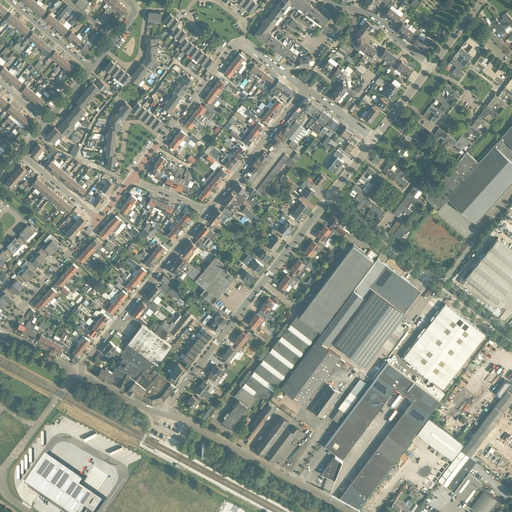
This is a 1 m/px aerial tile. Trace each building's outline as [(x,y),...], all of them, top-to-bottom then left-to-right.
[(91,0),(78,0),(75,4),(83,10),(89,3),(91,0)] [(108,0),(107,2),(106,3),(109,6),(106,9),(105,11),(100,17),(99,16),(95,20),(98,23),(102,18),(105,15),(107,12),(109,9),(112,6),(117,0),(108,0)] [(117,0),(112,6),(117,10),(122,4),(117,0)] [(244,0),(242,4),(247,8),(252,0),(244,0)] [(252,0),(247,8),(252,12),(258,4),(252,0)] [(281,0),(278,3),(286,9),(289,5),(282,0),(281,0)] [(282,0),(289,5),(290,6),(292,2),(294,4),(293,5),(299,9),(299,8),(305,1),(305,0),(282,0)] [(375,4),(369,0),(366,0),(363,4),(371,9),(375,4)] [(390,19),(396,12),(390,8),(395,2),(392,0),(391,0),(390,3),(388,5),(387,7),(389,9),(384,15),(390,19)] [(305,1),(299,8),(303,11),(309,4),(305,1)] [(36,2),(32,7),(36,11),(41,6),(36,2)] [(89,3),(83,10),(88,14),(93,8),(91,5),(89,3)] [(275,7),(283,13),(286,9),(278,3),(275,7)] [(117,10),(115,13),(120,18),(128,8),(122,4),(117,10)] [(309,4),(303,11),(307,14),(312,7),(309,4)] [(41,6),(36,11),(41,16),(46,10),(41,6)] [(54,17),(49,22),(54,26),(58,21),(62,17),(64,14),(70,7),(67,6),(62,12),(62,13),(56,19),(54,17)] [(273,11),(280,16),(283,19),(286,15),(283,13),(275,7),(273,11)] [(312,7),(307,14),(311,17),(316,10),(312,7)] [(316,10),(311,17),(314,20),(320,12),(316,10)] [(401,21),(406,14),(408,13),(405,10),(401,16),(396,12),(390,19),(395,23),(399,19),(401,21)] [(270,15),(277,20),(280,16),(273,11),(270,15)] [(320,12),(314,20),(318,23),(324,15),(320,12)] [(10,13),(3,21),(9,26),(11,23),(16,18),(10,13)] [(49,22),(54,17),(49,13),(44,18),(49,22)] [(169,26),(175,17),(170,13),(163,22),(169,26)] [(499,22),(504,29),(509,25),(511,28),(511,27),(511,19),(506,13),(502,16),(503,18),(499,22)] [(71,25),(74,22),(75,23),(81,17),(79,15),(73,21),(72,20),(69,23),(71,25)] [(267,19),(275,25),(275,24),(274,24),(277,20),(270,15),(267,18),(267,19)] [(324,15),(318,23),(322,26),(328,18),(324,15)] [(58,21),(54,26),(59,30),(63,25),(67,21),(64,19),(62,17),(58,21)] [(175,17),(169,26),(174,30),(177,25),(180,21),(175,17)] [(265,43),(265,42),(271,34),(272,33),(268,31),(270,29),(271,30),(275,25),(267,19),(267,18),(266,17),(262,23),(263,24),(254,35),(265,43)] [(16,18),(11,23),(16,27),(20,21),(16,18)] [(294,30),(299,24),(293,19),(288,25),(294,30)] [(506,31),(504,29),(499,22),(498,22),(496,19),(492,22),(497,27),(496,28),(501,35),(506,31)] [(362,25),(369,31),(373,25),(366,20),(362,25)] [(20,21),(16,27),(20,30),(25,25),(20,21)] [(63,25),(59,30),(64,34),(68,29),(71,25),(69,23),(67,21),(63,25)] [(397,31),(403,36),(408,28),(403,24),(397,31)] [(25,25),(20,30),(25,35),(30,29),(25,25)] [(177,25),(174,30),(171,34),(176,38),(182,29),(177,25)] [(358,30),(365,36),(369,31),(362,25),(358,30)] [(408,28),(403,36),(408,40),(412,35),(414,37),(419,30),(417,28),(416,29),(413,26),(410,30),(408,28)] [(182,29),(176,38),(181,42),(185,37),(188,33),(182,29)] [(357,40),(366,39),(365,36),(358,30),(356,33),(357,40)] [(419,30),(414,37),(416,39),(413,43),(418,47),(424,40),(419,36),(422,32),(419,30)] [(84,36),(81,40),(76,45),(81,49),(85,44),(89,39),(87,37),(90,32),(89,31),(88,31),(84,36)] [(33,32),(28,37),(33,41),(38,36),(33,32)] [(67,37),(72,41),(76,36),(71,32),(67,37)] [(269,44),(275,37),(271,34),(265,42),(269,44)] [(38,36),(33,41),(38,45),(42,40),(38,36)] [(76,36),(72,41),(76,45),(81,40),(76,36)] [(185,37),(181,42),(178,45),(184,49),(190,41),(185,37)] [(273,47),(278,40),(275,37),(269,44),(273,47)] [(468,52),(472,56),(480,46),(469,37),(466,41),(472,46),(468,52)] [(359,52),(361,49),(366,42),(366,39),(357,40),(353,41),(354,48),(359,52)] [(42,40),(38,45),(42,49),(47,44),(42,40)] [(277,50),(282,43),(278,40),(273,47),(277,50)] [(424,40),(418,47),(424,52),(427,47),(430,49),(435,43),(432,40),(429,45),(424,40)] [(190,41),(184,49),(189,53),(195,45),(190,41)] [(366,53),(371,46),(366,42),(361,49),(366,53)] [(280,53),(286,46),(282,43),(277,50),(280,53)] [(47,44),(42,49),(41,51),(46,56),(52,48),(47,44)] [(85,44),(81,49),(86,53),(90,48),(85,44)] [(155,45),(147,44),(147,51),(156,52),(157,45),(155,45)] [(195,45),(189,53),(194,57),(200,49),(195,45)] [(284,56),(290,49),(286,46),(280,53),(284,56)] [(347,51),(341,46),(339,49),(348,56),(349,56),(348,55),(349,54),(347,52),(347,51)] [(371,63),(375,58),(379,52),(371,46),(366,53),(363,57),(371,63)] [(472,56),(468,52),(461,47),(458,51),(464,57),(460,63),(465,66),(472,56)] [(200,49),(194,57),(199,61),(205,53),(200,49)] [(288,59),(294,52),(290,49),(284,56),(288,59)] [(348,56),(339,49),(337,51),(344,56),(347,58),(348,56)] [(386,60),(391,53),(386,49),(382,53),(380,51),(379,52),(375,58),(378,60),(381,56),(386,60)] [(51,56),(56,60),(60,55),(55,51),(51,56)] [(157,52),(156,52),(147,51),(146,56),(147,56),(147,58),(155,62),(157,52)] [(293,61),(297,56),(298,55),(294,52),(288,59),(292,62),(293,61)] [(205,53),(199,61),(204,65),(210,57),(205,53)] [(239,53),(236,58),(241,62),(245,57),(239,53)] [(391,70),(396,63),(393,62),(397,57),(391,53),(386,60),(391,64),(388,68),(391,70)] [(483,71),(486,66),(482,63),(487,56),(483,53),(474,64),(483,71)] [(309,57),(304,57),(305,66),(310,65),(309,61),(314,60),(315,58),(310,54),(309,57)] [(60,55),(56,60),(60,64),(65,59),(60,55)] [(305,66),(304,57),(299,58),(297,56),(293,61),(295,63),(300,62),(300,67),(305,66)] [(210,57),(204,65),(209,69),(215,61),(210,57)] [(155,62),(147,58),(145,60),(144,60),(142,63),(150,69),(155,62)] [(241,62),(236,58),(232,63),(240,69),(244,65),(241,62)] [(465,66),(460,63),(453,58),(450,62),(457,67),(452,73),(456,77),(465,66)] [(65,59),(60,64),(65,68),(69,63),(65,59)] [(486,66),(483,71),(491,77),(495,73),(490,69),(495,62),(491,59),(486,66)] [(105,69),(110,72),(116,64),(111,60),(106,67),(104,66),(101,70),(103,71),(105,69)] [(328,60),(323,68),(328,72),(334,65),(328,60)] [(402,72),(407,65),(402,61),(398,65),(396,63),(391,70),(393,72),(396,68),(402,72)] [(69,63),(65,68),(70,72),(74,67),(69,63)] [(150,69),(142,63),(138,68),(146,74),(150,69)] [(240,69),(232,63),(228,68),(234,72),(238,75),(240,77),(242,79),(244,76),(243,76),(242,75),(239,73),(240,72),(238,72),(240,69)] [(115,76),(121,68),(116,64),(110,72),(115,76)] [(251,74),(254,76),(259,68),(254,64),(251,70),(253,71),(251,74)] [(407,65),(402,72),(407,77),(413,70),(407,65)] [(338,79),(345,70),(343,68),(339,66),(332,75),(338,79)] [(345,70),(338,79),(338,82),(347,81),(351,81),(350,73),(351,72),(353,70),(348,66),(345,70)] [(495,73),(491,77),(500,84),(504,80),(499,76),(504,69),(500,66),(495,73)] [(0,72),(4,76),(9,71),(4,67),(0,70),(0,72)] [(120,80),(126,72),(121,68),(115,76),(120,80)] [(146,74),(138,68),(134,73),(142,79),(146,74)] [(234,72),(228,68),(225,73),(230,77),(234,72)] [(259,68),(254,76),(253,78),(257,81),(261,77),(264,72),(259,68)] [(9,71),(4,76),(9,80),(13,75),(9,71)] [(31,76),(33,73),(31,72),(29,75),(28,74),(27,75),(26,74),(24,77),(27,80),(31,77),(31,76)] [(130,78),(132,76),(126,72),(120,80),(126,84),(130,78)] [(264,72),(261,77),(265,80),(269,75),(264,72)] [(142,79),(134,73),(132,76),(130,78),(138,84),(142,79)] [(192,79),(190,77),(187,75),(186,74),(181,79),(190,86),(194,80),(192,79)] [(13,75),(9,80),(14,84),(18,79),(13,75)] [(269,75),(265,80),(270,84),(274,79),(269,75)] [(243,89),(249,81),(245,78),(240,86),(243,89)] [(18,79),(14,84),(18,88),(23,83),(18,79)] [(190,86),(181,79),(179,81),(177,80),(177,81),(175,83),(185,90),(187,89),(190,86)] [(216,84),(224,90),(228,85),(220,79),(216,84)] [(277,95),(285,84),(279,79),(270,91),(277,95)] [(95,84),(100,89),(103,91),(105,89),(107,91),(110,88),(100,80),(99,82),(98,81),(95,84)] [(352,90),(348,87),(347,81),(338,82),(339,85),(338,85),(346,91),(350,94),(352,91),(356,95),(363,87),(357,87),(355,90),(354,89),(352,90)] [(100,89),(95,84),(93,82),(89,87),(96,94),(100,89)] [(388,88),(395,93),(399,87),(392,82),(388,88)] [(185,90),(175,83),(173,86),(175,87),(173,90),(174,90),(182,96),(184,93),(184,92),(185,90)] [(231,83),(229,86),(231,88),(236,92),(239,89),(231,83)] [(224,90),(216,84),(213,89),(221,95),(224,90)] [(283,93),(284,93),(288,96),(292,90),(289,87),(285,84),(277,95),(280,98),(283,93)] [(446,99),(451,103),(459,93),(447,84),(444,88),(450,93),(446,99)] [(26,95),(31,89),(26,85),(22,91),(26,95)] [(346,91),(338,85),(335,90),(342,96),(346,91)] [(511,91),(510,90),(505,86),(497,97),(503,102),(504,101),(503,99),(507,94),(511,97),(511,91)] [(96,94),(89,87),(85,92),(92,99),(96,94)] [(395,93),(388,88),(383,93),(390,98),(395,93)] [(31,98),(35,93),(31,89),(26,95),(31,98)] [(221,95),(213,89),(209,93),(217,100),(221,95)] [(182,96),(174,90),(170,96),(178,102),(182,96)] [(342,96),(335,90),(330,96),(337,101),(342,96)] [(92,99),(85,92),(80,97),(88,103),(92,99)] [(36,102),(40,97),(35,93),(31,98),(36,102)] [(40,97),(36,102),(41,107),(45,102),(45,101),(48,97),(43,93),(40,97)] [(217,100),(209,93),(205,98),(209,101),(207,103),(214,109),(216,106),(214,105),(217,100)] [(451,103),(446,99),(439,94),(436,98),(442,103),(439,109),(438,110),(443,113),(451,103)] [(503,102),(497,97),(495,95),(487,105),(492,109),(497,103),(505,109),(508,105),(503,102)] [(178,102),(170,96),(166,101),(174,107),(178,102)] [(267,98),(273,103),(279,108),(283,103),(277,99),(276,101),(269,96),(267,98)] [(90,106),(88,103),(80,97),(76,102),(78,104),(86,110),(90,106)] [(380,97),(376,103),(383,108),(387,102),(380,97)] [(296,110),(301,114),(311,101),(308,99),(305,99),(296,110)] [(174,107),(166,101),(162,106),(170,112),(174,107)] [(311,101),(301,114),(295,121),(300,125),(301,125),(302,126),(308,118),(305,115),(308,111),(312,114),(318,106),(311,101)] [(121,107),(128,113),(131,110),(133,108),(125,102),(121,107)] [(137,102),(133,108),(131,110),(136,114),(142,106),(137,102)] [(279,108),(273,103),(270,108),(275,112),(279,108)] [(5,109),(10,114),(15,108),(10,104),(5,109)] [(86,110),(78,104),(74,109),(82,115),(86,110)] [(197,110),(205,116),(206,117),(210,112),(213,114),(215,111),(205,104),(203,107),(200,105),(197,110)] [(262,110),(271,117),(275,112),(270,108),(266,105),(262,110)] [(443,113),(438,110),(436,108),(431,105),(428,109),(435,114),(430,120),(434,124),(443,113)] [(492,109),(487,105),(479,116),(484,119),(489,113),(496,118),(497,118),(499,115),(492,109)] [(142,106),(136,114),(141,118),(147,110),(142,106)] [(318,106),(312,114),(314,115),(307,124),(310,126),(322,109),(318,106)] [(368,111),(375,117),(379,111),(372,106),(368,111)] [(117,112),(124,118),(128,113),(121,107),(117,112)] [(15,108),(10,114),(15,118),(20,112),(15,108)] [(82,115),(74,109),(70,114),(78,120),(82,115)] [(322,109),(310,126),(312,128),(309,132),(310,133),(312,130),(314,127),(313,127),(316,123),(317,124),(319,120),(319,121),(322,117),(326,112),(322,109)] [(147,110),(141,118),(146,122),(152,114),(147,110)] [(205,116),(197,110),(193,114),(201,120),(202,121),(205,116)] [(271,117),(262,110),(259,114),(262,117),(262,118),(267,122),(271,117)] [(301,114),(296,110),(290,117),(295,121),(301,114)] [(255,115),(252,113),(250,111),(247,115),(253,120),(251,123),(258,129),(260,131),(264,126),(259,122),(257,123),(254,121),(257,117),(255,115)] [(375,117),(368,111),(364,117),(371,122),(375,117)] [(20,112),(15,118),(20,122),(24,116),(20,112)] [(111,119),(119,123),(121,121),(122,121),(124,118),(117,112),(116,112),(111,119)] [(314,127),(312,130),(318,134),(321,130),(332,116),(326,112),(322,117),(319,121),(324,124),(322,127),(317,124),(316,123),(313,127),(314,127)] [(78,120),(70,114),(66,119),(73,125),(78,120)] [(152,114),(146,122),(151,125),(157,118),(152,114)] [(201,120),(193,114),(189,119),(201,128),(202,129),(204,126),(199,122),(201,120)] [(24,116),(20,122),(25,126),(29,121),(24,116)] [(332,116),(321,130),(328,135),(321,145),(324,147),(332,138),(336,133),(333,130),(339,122),(332,116)] [(484,119),(479,116),(471,126),(476,130),(481,123),(487,129),(491,125),(484,119)] [(292,125),(290,128),(283,136),(286,139),(288,137),(292,140),(297,143),(307,130),(303,127),(302,126),(301,125),(300,125),(295,121),(290,117),(287,121),(292,125)] [(157,118),(151,125),(156,129),(158,127),(161,129),(165,124),(157,118)] [(74,126),(73,125),(66,119),(63,122),(64,123),(62,125),(72,133),(74,130),(72,128),(74,126)] [(110,129),(117,129),(120,130),(120,125),(119,125),(119,123),(111,119),(110,129)] [(201,128),(189,119),(186,124),(191,128),(193,125),(196,128),(195,129),(198,132),(201,128)] [(258,129),(251,123),(249,121),(247,123),(253,129),(251,131),(256,135),(260,131),(258,129)] [(72,133),(62,125),(61,126),(60,125),(57,129),(63,133),(66,136),(68,134),(69,135),(72,133)] [(430,192),(427,196),(427,197),(426,198),(435,207),(434,208),(438,211),(449,199),(476,223),(511,182),(511,125),(478,163),(467,152),(466,153),(464,156),(431,193),(430,192)] [(476,130),(471,126),(470,125),(461,136),(466,139),(471,133),(478,138),(481,134),(476,130)] [(282,138),(283,136),(290,128),(288,126),(286,129),(284,127),(281,132),(280,131),(277,134),(282,138)] [(347,139),(353,131),(346,126),(339,135),(336,133),(332,138),(342,145),(347,139)] [(63,133),(57,129),(55,127),(51,132),(58,138),(63,133)] [(432,133),(429,137),(435,142),(440,136),(445,139),(448,134),(439,128),(434,134),(432,133)] [(414,138),(417,135),(409,129),(407,132),(412,136),(409,141),(405,138),(403,142),(401,140),(396,147),(399,149),(398,149),(403,153),(409,146),(408,146),(412,141),(423,150),(427,145),(423,141),(422,143),(414,138)] [(181,130),(177,135),(182,139),(186,142),(188,143),(191,139),(196,143),(199,139),(192,134),(189,137),(181,130)] [(238,139),(240,136),(232,130),(230,133),(238,139)] [(256,135),(251,131),(247,136),(252,140),(256,135)] [(353,131),(347,139),(350,142),(344,150),(349,153),(359,141),(362,138),(355,133),(354,134),(353,133),(354,132),(353,131)] [(58,138),(51,132),(46,137),(54,143),(58,138)] [(252,140),(247,136),(244,133),(240,138),(249,145),(252,140)] [(282,138),(277,134),(274,137),(275,138),(270,145),(272,146),(269,149),(271,151),(272,149),(274,147),(276,145),(278,143),(280,140),(281,138),(282,138)] [(454,145),(457,141),(448,134),(445,139),(439,146),(444,149),(447,145),(459,153),(459,152),(461,150),(454,145)] [(182,139),(177,135),(173,140),(179,144),(182,139)] [(8,147),(9,146),(9,145),(12,141),(7,136),(4,141),(7,143),(6,144),(7,145),(7,146),(8,147)] [(465,145),(470,148),(473,144),(466,139),(461,136),(457,141),(454,145),(461,150),(465,145)] [(182,146),(179,144),(173,140),(170,145),(175,149),(173,151),(177,154),(178,154),(180,156),(182,154),(178,151),(182,146)] [(297,143),(292,140),(289,145),(292,148),(293,148),(297,143)] [(35,147),(41,153),(43,150),(46,153),(47,151),(38,143),(35,147)] [(240,145),(236,150),(241,154),(245,149),(240,145)] [(41,153),(35,147),(31,152),(37,157),(41,153)] [(241,154),(236,150),(232,154),(238,159),(241,154)] [(238,159),(232,154),(230,153),(226,157),(234,163),(238,159)] [(265,158),(267,156),(268,155),(266,153),(264,155),(262,154),(259,159),(258,158),(255,161),(260,165),(262,162),(263,160),(265,158)] [(208,155),(207,154),(205,156),(207,157),(205,159),(212,164),(215,160),(209,155),(208,155)] [(234,163),(226,157),(222,154),(221,156),(223,158),(223,159),(226,162),(225,164),(230,168),(234,163)] [(185,161),(187,162),(188,162),(189,162),(190,162),(192,164),(196,160),(190,155),(185,161)] [(158,161),(163,164),(166,167),(169,162),(166,160),(167,160),(161,156),(158,161)] [(50,170),(56,164),(53,162),(56,159),(54,157),(46,166),(50,170)] [(296,162),(291,159),(289,157),(288,159),(286,161),(285,163),(291,168),(296,162)] [(343,161),(341,160),(337,157),(329,168),(335,173),(343,161)] [(116,161),(106,160),(105,167),(115,168),(116,161)] [(166,167),(163,164),(158,161),(154,166),(163,172),(166,167)] [(260,165),(255,161),(253,164),(254,165),(250,170),(252,171),(250,173),(252,174),(253,173),(255,171),(256,169),(258,167),(260,165)] [(394,178),(397,174),(391,169),(394,164),(390,161),(383,170),(394,178)] [(56,164),(50,170),(55,174),(60,167),(56,164)] [(20,165),(16,169),(24,176),(28,171),(20,165)] [(164,172),(163,172),(154,166),(151,171),(156,175),(154,177),(161,182),(164,179),(161,176),(164,172)] [(214,170),(223,177),(226,172),(221,168),(218,166),(214,170)] [(60,167),(55,174),(59,177),(65,171),(60,167)] [(95,170),(89,167),(86,172),(85,174),(89,177),(95,170)] [(182,168),(178,167),(175,175),(178,176),(179,174),(182,175),(184,169),(182,168)] [(369,181),(373,184),(380,176),(369,167),(365,171),(372,176),(369,181)] [(67,168),(65,171),(59,177),(64,181),(71,172),(67,168)] [(24,176),(16,169),(13,174),(19,179),(20,180),(24,176)] [(211,175),(219,182),(223,177),(214,170),(211,175)] [(397,174),(394,178),(405,187),(409,183),(402,177),(405,173),(401,170),(397,174)] [(71,172),(64,181),(68,185),(73,179),(75,176),(71,172)] [(105,184),(112,189),(115,184),(108,180),(111,176),(105,173),(101,177),(107,182),(105,184)] [(319,186),(326,177),(321,173),(314,182),(319,186)] [(19,179),(13,174),(9,178),(15,183),(19,179)] [(188,174),(186,180),(186,181),(182,191),(187,193),(190,187),(188,186),(190,181),(189,180),(191,176),(188,174)] [(207,180),(215,186),(219,182),(211,175),(207,180)] [(373,184),(369,181),(362,176),(359,180),(365,185),(362,189),(366,193),(373,184)] [(36,187),(41,181),(37,177),(29,186),(31,188),(33,185),(36,187)] [(170,186),(173,180),(168,177),(165,184),(170,186)] [(173,180),(170,186),(176,188),(180,179),(175,177),(174,180),(173,180)] [(15,183),(9,178),(5,182),(5,183),(3,185),(7,189),(9,186),(11,187),(9,190),(12,193),(16,188),(13,186),(15,183)] [(180,178),(180,179),(176,188),(182,191),(186,181),(180,178)] [(73,179),(68,185),(73,189),(78,182),(73,179)] [(80,179),(78,182),(73,189),(77,192),(82,186),(85,183),(80,179)] [(202,184),(206,187),(211,191),(215,186),(207,180),(206,179),(202,184)] [(313,185),(311,183),(306,179),(300,186),(304,189),(301,192),(309,199),(315,192),(311,189),(313,185)] [(40,191),(45,185),(41,181),(36,187),(40,191)] [(427,196),(430,192),(417,182),(409,192),(414,196),(419,190),(427,196)] [(238,191),(237,193),(245,200),(247,198),(243,194),(244,192),(243,191),(245,188),(238,183),(236,185),(237,186),(235,188),(238,191)] [(112,189),(105,184),(103,187),(101,185),(99,187),(108,194),(112,189)] [(366,193),(362,189),(355,184),(352,188),(359,194),(355,198),(360,202),(364,196),(366,193)] [(45,195),(50,189),(45,185),(40,191),(45,195)] [(82,186),(77,192),(81,196),(89,187),(87,185),(85,188),(82,186)] [(262,194),(261,193),(257,190),(251,186),(248,190),(254,195),(255,193),(260,197),(262,194)] [(202,192),(207,196),(211,191),(206,187),(202,192)] [(49,198),(54,192),(50,189),(45,195),(49,198)] [(245,200),(237,193),(233,190),(231,193),(227,198),(233,203),(237,207),(242,201),(244,202),(245,200)] [(299,198),(301,196),(293,190),(291,192),(299,198)] [(105,198),(95,191),(94,193),(97,195),(96,198),(102,203),(105,198)] [(53,202),(58,196),(54,192),(49,198),(53,202)] [(207,196),(202,192),(199,196),(204,201),(207,196)] [(414,196),(409,192),(401,203),(406,206),(411,200),(417,205),(421,201),(414,196)] [(132,194),(128,200),(133,203),(137,198),(132,194)] [(58,206),(63,200),(58,196),(53,202),(58,206)] [(364,196),(360,202),(356,207),(360,210),(365,204),(371,209),(375,204),(364,196)] [(151,212),(154,206),(157,200),(151,197),(148,204),(151,205),(148,211),(151,212)] [(102,203),(96,198),(92,203),(99,207),(102,203)] [(233,203),(227,198),(224,202),(223,202),(221,204),(225,207),(223,209),(230,214),(232,212),(228,209),(233,203)] [(62,210),(67,204),(63,200),(58,206),(56,208),(60,212),(62,210)] [(133,203),(128,200),(124,205),(130,208),(133,203)] [(157,200),(154,206),(159,208),(161,204),(162,202),(157,200)] [(299,205),(297,208),(304,213),(309,207),(300,200),(297,203),(299,205)] [(161,204),(159,208),(162,209),(161,212),(164,214),(168,204),(162,202),(161,204)] [(406,206),(401,203),(393,213),(398,217),(403,211),(409,216),(413,211),(406,206)] [(67,204),(62,210),(65,212),(62,215),(64,216),(72,207),(67,204)] [(168,204),(164,214),(167,215),(169,218),(171,215),(171,213),(173,207),(168,204)] [(375,204),(371,209),(366,215),(370,218),(375,212),(378,214),(377,214),(377,218),(378,218),(375,222),(378,224),(384,215),(383,214),(385,212),(375,204)] [(132,217),(129,215),(132,210),(130,208),(124,205),(121,209),(124,212),(122,214),(129,220),(132,217)] [(181,214),(188,220),(192,215),(187,211),(189,209),(185,207),(182,212),(183,212),(181,214)] [(257,223),(260,219),(246,207),(242,211),(257,223)] [(214,214),(219,219),(224,214),(230,218),(232,216),(230,214),(223,209),(221,212),(218,208),(216,211),(214,214)] [(304,213),(297,208),(295,211),(293,209),(290,213),(299,220),(304,213)] [(287,214),(283,211),(281,214),(286,218),(282,223),(291,230),(295,225),(289,220),(291,218),(287,214)] [(179,221),(184,225),(188,220),(181,214),(179,216),(178,215),(176,218),(179,220),(179,221)] [(221,221),(219,219),(214,214),(210,218),(208,220),(212,223),(210,225),(218,232),(219,232),(220,230),(218,228),(217,226),(221,221)] [(123,222),(116,215),(111,220),(119,227),(123,222)] [(330,225),(337,231),(343,236),(346,233),(338,226),(342,222),(333,215),(328,220),(332,223),(330,225)] [(76,220),(82,226),(86,221),(80,216),(76,220)] [(175,225),(180,230),(184,225),(179,221),(177,223),(171,218),(169,220),(175,225)] [(82,226),(76,220),(73,225),(79,230),(82,226)] [(119,227),(111,220),(107,225),(115,231),(115,232),(119,227)] [(291,230),(282,223),(280,222),(275,229),(282,236),(284,233),(285,234),(288,231),(289,232),(291,230)] [(397,231),(395,233),(394,235),(400,240),(405,233),(406,234),(411,228),(403,222),(402,224),(400,226),(398,229),(397,231)] [(79,230),(73,225),(71,223),(67,227),(69,228),(69,229),(75,234),(79,230)] [(23,229),(30,236),(31,234),(32,234),(34,232),(37,230),(31,225),(29,227),(27,225),(25,227),(23,229)] [(103,229),(108,234),(111,236),(115,231),(107,225),(103,229)] [(171,230),(176,234),(180,230),(175,225),(171,230)] [(213,230),(217,233),(218,232),(210,225),(208,228),(204,225),(202,227),(203,227),(200,231),(206,236),(209,233),(210,234),(213,230)] [(337,231),(330,225),(328,228),(325,225),(321,230),(329,237),(333,232),(335,233),(337,231)] [(158,227),(152,230),(155,232),(157,231),(164,236),(166,233),(159,228),(158,227)] [(139,232),(134,228),(130,232),(135,237),(139,232)] [(145,239),(150,232),(145,228),(140,234),(145,239)] [(282,236),(275,229),(273,228),(271,230),(272,236),(270,238),(271,238),(271,239),(279,245),(281,243),(279,242),(282,239),(280,238),(282,236)] [(18,237),(24,243),(26,241),(25,240),(27,238),(28,238),(30,236),(23,229),(20,231),(21,232),(19,233),(21,235),(18,237)] [(75,234),(69,229),(67,231),(64,229),(62,231),(71,239),(75,234)] [(100,233),(104,238),(108,234),(103,229),(100,233)] [(176,234),(171,230),(170,229),(166,234),(172,239),(176,234)] [(329,237),(321,230),(317,236),(320,238),(318,241),(325,246),(327,243),(325,242),(329,237)] [(210,239),(206,236),(200,231),(197,235),(196,234),(195,236),(199,240),(197,242),(205,249),(207,250),(209,248),(205,245),(210,239)] [(50,242),(48,244),(55,250),(59,246),(58,245),(57,244),(59,242),(52,236),(48,241),(50,242)] [(10,242),(17,248),(19,246),(21,244),(22,245),(24,243),(18,237),(16,239),(15,238),(13,239),(10,242)] [(459,282),(461,283),(462,284),(467,279),(497,303),(511,284),(511,250),(497,238),(469,273),(466,271),(459,280),(460,281),(459,282)] [(90,244),(97,250),(99,252),(101,254),(103,252),(105,249),(102,247),(94,239),(90,244)] [(279,245),(271,239),(269,241),(268,240),(264,245),(271,250),(272,248),(275,250),(279,245)] [(43,246),(40,249),(47,255),(49,253),(50,254),(51,255),(55,250),(48,244),(44,241),(43,246)] [(205,249),(197,242),(195,244),(191,241),(189,243),(190,244),(187,247),(193,252),(197,246),(203,251),(205,249)] [(325,246),(318,241),(316,243),(313,241),(309,246),(317,253),(318,253),(322,248),(323,249),(325,246)] [(6,250),(12,255),(14,253),(13,252),(15,250),(17,248),(10,242),(8,244),(7,246),(8,248),(6,250)] [(154,247),(156,248),(156,249),(161,253),(165,248),(160,244),(158,246),(155,242),(153,245),(155,246),(154,247)] [(271,250),(264,245),(261,243),(260,245),(261,246),(260,247),(259,249),(262,252),(260,255),(267,260),(271,255),(269,253),(271,250)] [(97,250),(90,244),(86,248),(93,254),(97,250)] [(239,400),(222,422),(231,429),(248,407),(251,409),(261,395),(267,399),(373,260),(353,245),(300,315),(298,314),(289,326),(286,323),(276,335),(280,338),(271,349),(268,347),(258,359),(261,361),(253,372),(250,370),(240,382),(243,385),(234,396),(239,400)] [(317,253),(309,246),(305,251),(308,254),(307,256),(313,261),(315,259),(314,258),(317,253)] [(156,249),(156,248),(154,247),(151,252),(158,257),(161,253),(156,249)] [(184,258),(188,262),(190,260),(190,259),(195,253),(193,252),(187,247),(184,251),(183,251),(181,253),(185,256),(184,258)] [(94,256),(93,254),(86,248),(82,253),(90,260),(94,256)] [(47,255),(40,249),(36,254),(38,255),(36,257),(43,263),(47,259),(46,258),(45,257),(47,255)] [(258,271),(263,265),(255,259),(257,256),(247,249),(245,252),(253,258),(247,264),(251,267),(251,266),(258,271)] [(0,252),(0,255),(5,261),(7,259),(9,257),(10,257),(12,255),(6,250),(4,252),(2,250),(1,252),(0,252)] [(158,257),(151,252),(150,251),(146,256),(154,262),(158,257)] [(140,253),(138,255),(142,258),(143,257),(144,257),(143,258),(146,261),(145,262),(150,267),(154,262),(146,256),(145,255),(142,253),(141,252),(140,254),(140,253)] [(90,260),(82,253),(78,257),(83,262),(85,260),(88,262),(90,260)] [(174,263),(182,270),(186,265),(188,267),(184,272),(185,273),(189,268),(190,269),(193,266),(188,262),(184,258),(180,255),(178,258),(178,257),(176,260),(174,263)] [(43,263),(36,257),(34,259),(32,258),(28,262),(35,268),(37,266),(38,267),(39,268),(43,263)] [(125,262),(131,266),(134,269),(137,264),(129,257),(125,262)] [(189,268),(185,273),(205,289),(200,294),(211,303),(213,305),(213,304),(236,277),(223,267),(224,265),(215,257),(214,258),(211,262),(204,270),(202,273),(195,268),(193,266),(190,269),(189,268)] [(399,296),(409,282),(378,258),(317,339),(326,345),(370,286),(374,289),(334,343),(366,366),(404,315),(393,307),(394,305),(393,304),(396,300),(397,300),(400,296),(399,296)] [(294,264),(303,270),(304,271),(308,266),(311,269),(314,265),(310,261),(308,263),(304,259),(302,262),(298,259),(294,264)] [(35,268),(28,262),(24,267),(26,268),(24,270),(31,277),(35,272),(34,271),(33,271),(35,268)] [(69,268),(74,272),(78,268),(73,263),(69,268)] [(182,270),(174,263),(172,266),(171,266),(170,267),(170,268),(176,274),(178,272),(181,274),(184,272),(182,270)] [(303,270),(294,264),(290,269),(294,272),(292,274),(299,279),(301,276),(299,274),(303,270)] [(195,268),(202,273),(204,270),(198,265),(195,268)] [(141,267),(137,271),(143,276),(147,271),(141,267)] [(74,272),(69,268),(65,273),(70,277),(74,280),(78,276),(74,272)] [(31,277),(24,270),(22,272),(21,271),(17,275),(24,281),(26,279),(26,280),(27,281),(31,277)] [(143,276),(137,271),(133,276),(139,281),(143,276)] [(238,274),(236,277),(244,284),(246,281),(249,283),(254,277),(248,272),(246,274),(244,273),(242,276),(240,274),(239,275),(238,274)] [(70,277),(65,273),(61,277),(68,283),(70,281),(68,279),(70,277)] [(161,286),(178,299),(187,306),(189,304),(180,297),(181,295),(176,292),(177,291),(172,287),(171,288),(166,284),(170,279),(165,274),(159,280),(163,283),(161,286)] [(297,282),(299,279),(292,274),(290,277),(287,274),(283,279),(289,284),(293,287),(297,282)] [(24,281),(17,275),(13,280),(14,281),(13,284),(20,290),(23,285),(22,284),(24,281)] [(133,276),(132,275),(128,280),(135,285),(139,281),(133,276)] [(76,290),(68,283),(61,277),(57,281),(62,286),(64,284),(70,289),(70,291),(72,292),(74,293),(76,290)] [(92,288),(97,281),(93,277),(87,284),(88,285),(92,288)] [(135,285),(128,280),(128,279),(124,283),(126,285),(126,286),(131,290),(135,285)] [(289,284),(283,279),(279,284),(282,287),(281,290),(285,293),(287,291),(285,289),(289,284)] [(20,290),(13,284),(11,286),(9,284),(5,289),(12,295),(14,292),(15,293),(16,294),(20,290)] [(112,290),(116,293),(124,299),(128,294),(122,290),(121,292),(117,289),(116,289),(109,284),(107,286),(108,287),(112,290)] [(178,299),(161,286),(159,288),(155,285),(154,287),(151,291),(158,296),(162,292),(165,294),(166,293),(177,301),(178,299)] [(67,295),(70,292),(63,286),(60,289),(67,295)] [(48,292),(53,297),(57,292),(52,287),(48,292)] [(12,295),(5,289),(1,293),(3,295),(1,297),(8,303),(12,299),(11,298),(10,297),(12,295)] [(158,296),(151,291),(148,295),(148,294),(146,296),(150,299),(148,302),(157,309),(160,306),(154,301),(158,296)] [(44,296),(49,301),(50,302),(54,298),(53,297),(48,292),(44,296)] [(106,297),(110,300),(112,298),(104,292),(102,295),(106,298),(106,297)] [(124,299),(116,293),(113,298),(115,299),(120,304),(124,299)] [(40,301),(45,306),(45,305),(52,312),(54,310),(49,305),(51,303),(49,301),(44,296),(40,301)] [(264,303),(270,307),(274,302),(276,304),(278,301),(274,298),(272,301),(268,298),(264,303)] [(120,304),(115,299),(111,304),(116,308),(120,304)] [(45,306),(40,301),(36,305),(41,310),(45,306)] [(157,309),(148,302),(146,304),(142,301),(140,303),(141,304),(138,307),(144,312),(145,313),(149,308),(155,312),(157,309)] [(116,308),(111,304),(110,303),(106,307),(108,308),(107,309),(112,313),(116,308)] [(219,309),(213,304),(213,305),(211,303),(209,305),(215,310),(217,311),(219,309)] [(259,311),(267,317),(269,314),(269,315),(273,309),(270,307),(264,303),(260,308),(261,308),(259,311)] [(446,303),(403,357),(444,389),(486,335),(446,303)] [(142,324),(145,326),(146,324),(139,318),(144,312),(138,307),(135,311),(133,313),(137,316),(135,318),(142,324)] [(227,319),(217,311),(215,310),(211,316),(212,317),(222,325),(227,319)] [(267,317),(259,311),(257,313),(253,318),(261,325),(264,321),(265,322),(268,318),(267,317)] [(97,316),(100,318),(105,322),(109,318),(104,313),(102,315),(99,313),(97,316)] [(178,313),(172,321),(176,324),(177,323),(179,321),(181,318),(182,316),(178,313)] [(22,332),(25,326),(20,324),(25,318),(23,316),(18,321),(17,323),(19,324),(16,329),(22,332)] [(222,325),(212,317),(208,322),(207,322),(203,319),(201,322),(212,330),(214,327),(218,330),(222,325)] [(96,323),(101,327),(105,322),(100,318),(96,323)] [(262,325),(261,325),(253,318),(249,323),(252,326),(250,328),(255,331),(253,333),(257,335),(260,332),(259,331),(261,328),(260,327),(262,325)] [(28,335),(33,325),(29,323),(30,321),(28,320),(25,326),(22,332),(28,335)] [(89,325),(98,332),(101,327),(96,323),(93,320),(89,325)] [(169,332),(171,330),(173,328),(175,325),(176,324),(172,321),(169,326),(165,323),(163,327),(166,329),(166,330),(169,332)] [(34,323),(33,325),(28,335),(33,338),(37,332),(38,330),(34,328),(36,324),(34,323)] [(128,342),(157,364),(171,346),(163,340),(159,336),(154,333),(146,326),(145,326),(142,324),(128,342)] [(90,330),(89,331),(88,332),(94,336),(98,332),(89,325),(87,327),(90,330)] [(162,332),(164,329),(160,326),(154,333),(159,336),(161,334),(162,332)] [(65,329),(63,333),(60,340),(59,339),(59,340),(54,349),(60,352),(65,342),(62,341),(63,339),(63,340),(66,334),(68,336),(69,333),(65,329)] [(203,333),(201,332),(200,333),(201,334),(202,333),(209,339),(212,334),(205,329),(203,333)] [(242,331),(238,336),(247,343),(251,338),(250,337),(252,335),(248,331),(246,334),(242,331)] [(202,333),(201,334),(199,338),(205,343),(206,343),(209,339),(202,333)] [(43,343),(47,337),(41,335),(38,341),(43,343)] [(49,346),(53,338),(48,336),(47,337),(43,343),(49,346)] [(193,340),(195,342),(202,347),(205,343),(199,338),(196,336),(193,340)] [(247,343),(238,336),(234,341),(238,344),(236,347),(240,350),(242,347),(243,348),(247,343)] [(54,349),(59,340),(54,337),(53,338),(49,346),(54,349)] [(81,341),(86,346),(90,341),(85,337),(81,341)] [(304,404),(340,356),(326,345),(317,339),(281,388),(304,404)] [(77,346),(82,350),(86,346),(81,341),(77,346)] [(106,345),(119,356),(121,354),(115,349),(116,346),(109,341),(106,345)] [(142,372),(144,369),(150,374),(154,369),(157,364),(128,342),(121,357),(123,358),(120,363),(118,361),(113,371),(115,372),(114,373),(122,376),(126,370),(129,371),(134,374),(138,377),(142,372)] [(195,342),(193,345),(191,344),(190,346),(191,347),(192,346),(199,351),(202,347),(195,342)] [(73,351),(70,348),(66,345),(62,351),(65,354),(68,351),(71,353),(70,356),(75,360),(79,355),(73,351)] [(102,350),(106,353),(104,355),(105,356),(109,359),(111,357),(109,355),(111,354),(117,359),(119,356),(106,345),(102,350)] [(73,351),(79,355),(82,350),(77,346),(73,351)] [(192,346),(191,347),(189,350),(196,355),(199,351),(192,346)] [(240,350),(236,347),(234,349),(231,346),(226,351),(232,356),(236,351),(239,352),(240,350)] [(196,356),(196,355),(189,350),(186,354),(185,353),(184,354),(185,355),(186,354),(193,360),(196,356)] [(232,356),(226,351),(222,357),(226,359),(224,362),(228,365),(227,367),(230,369),(232,370),(235,367),(228,361),(232,356)] [(186,354),(185,355),(182,359),(189,364),(193,360),(186,354)] [(326,445),(342,457),(395,386),(401,390),(404,386),(411,391),(408,395),(414,400),(340,498),(339,498),(359,509),(358,508),(440,400),(388,361),(326,445)] [(174,375),(180,379),(187,370),(178,363),(175,367),(170,364),(168,367),(173,370),(171,373),(172,373),(174,375)] [(230,369),(227,367),(226,368),(222,365),(220,368),(216,365),(212,370),(218,374),(221,377),(225,371),(227,373),(230,369)] [(97,376),(104,380),(108,371),(102,368),(99,372),(98,372),(97,375),(98,375),(97,376)] [(142,372),(147,376),(152,380),(150,382),(167,396),(176,385),(170,381),(154,369),(150,374),(144,369),(142,372)] [(218,374),(212,370),(208,375),(212,378),(210,380),(214,383),(216,381),(214,380),(218,374)] [(108,371),(104,380),(110,383),(111,382),(112,383),(114,379),(113,379),(115,374),(108,371)] [(138,377),(135,380),(128,389),(134,393),(147,376),(142,372),(138,377)] [(127,390),(128,389),(135,380),(126,375),(120,388),(125,391),(127,389),(127,390)] [(180,379),(174,375),(173,377),(170,381),(176,385),(180,379)] [(147,376),(134,393),(139,397),(150,382),(152,380),(147,376)] [(218,387),(214,383),(210,380),(208,378),(206,381),(204,380),(200,385),(209,392),(213,387),(216,389),(218,387)] [(340,409),(333,419),(338,423),(367,384),(362,379),(352,393),(350,392),(338,408),(340,409)] [(494,392),(500,397),(510,383),(504,379),(494,392)] [(150,382),(139,397),(151,404),(164,400),(167,396),(150,382)] [(209,392),(200,385),(196,390),(200,393),(198,396),(201,398),(202,399),(204,396),(205,397),(209,392)] [(329,385),(311,410),(322,418),(340,393),(329,385)] [(461,450),(470,457),(511,400),(511,394),(511,393),(511,386),(511,385),(461,450)] [(201,398),(198,396),(196,398),(192,395),(187,402),(194,407),(201,398)] [(252,426),(257,429),(268,415),(269,416),(275,407),(269,403),(252,426)] [(204,421),(210,414),(214,408),(211,406),(206,412),(207,412),(201,419),(204,421)] [(274,463),(275,461),(277,459),(294,436),(299,440),(304,433),(294,426),(291,430),(286,426),(289,422),(281,416),(278,416),(253,451),(274,463)] [(417,434),(452,460),(464,444),(429,418),(417,434)] [(257,429),(252,426),(245,435),(250,439),(257,429)] [(470,457),(461,450),(439,480),(467,502),(479,486),(482,482),(469,472),(476,462),(470,457)] [(337,455),(322,475),(336,480),(336,481),(345,461),(337,455)] [(48,457),(27,487),(63,511),(83,511),(85,510),(88,511),(95,511),(97,508),(98,508),(102,502),(79,486),(83,481),(48,457)] [(398,498),(408,485),(404,483),(395,496),(398,498)] [(479,486),(467,502),(480,511),(494,511),(501,503),(479,486)] [(416,500),(418,496),(415,494),(416,491),(413,489),(409,494),(416,500)] [(394,502),(390,507),(397,511),(401,507),(406,511),(407,511),(411,507),(400,499),(396,504),(394,502)]
